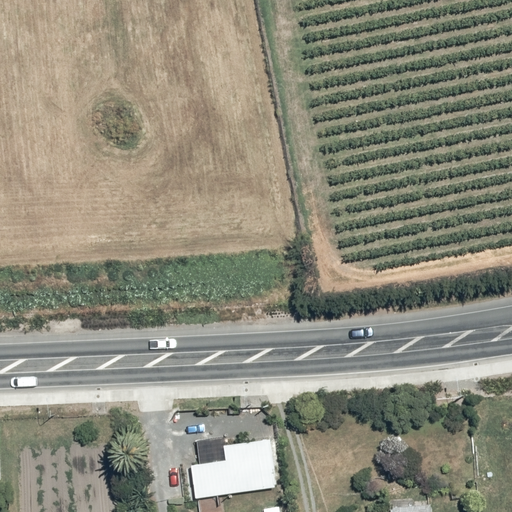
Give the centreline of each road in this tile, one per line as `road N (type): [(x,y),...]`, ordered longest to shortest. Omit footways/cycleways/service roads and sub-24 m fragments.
road 1 (primary): [(0,348),(382,332),(511,311)]
road 2 (primary): [(511,348),(392,367),(0,385)]
